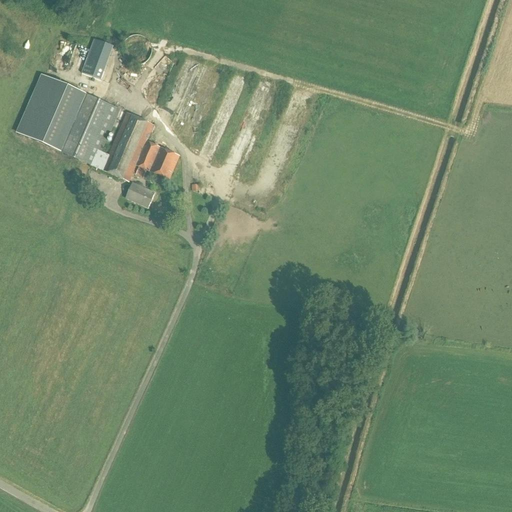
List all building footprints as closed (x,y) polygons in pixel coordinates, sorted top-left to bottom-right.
[(151,57),(151,54),(151,51),(150,48),(148,44),(146,42),(143,40),(140,38),(136,38),(133,37),(129,38),(126,39),(124,41),(121,43),(119,46),(118,49),(117,52),(117,55),(118,59),(119,61),(120,64),(123,67),(125,69),(128,70),(132,71),(135,71),(139,71),(141,70),(144,68),(146,66),(148,64),(150,61),(151,57)] [(118,47),(99,39),(83,73),(102,82),(118,47)] [(67,58),(74,62),(81,52),(74,48),(67,58)] [(82,72),(87,57),(77,54),(72,69),(82,72)] [(204,77),(212,80),(215,72),(207,69),(204,77)] [(180,157),(148,142),(155,126),(126,114),(108,155),(103,153),(121,110),(79,92),(41,75),(16,134),(54,150),(91,167),(91,166),(103,172),(130,184),(134,174),(133,173),(137,166),(170,182),(180,157)] [(247,119),(235,148),(253,155),(265,127),(247,119)] [(155,194),(133,184),(126,199),(148,209),(155,194)]
